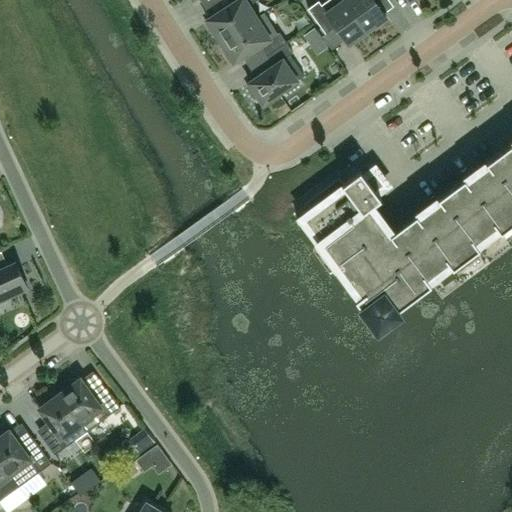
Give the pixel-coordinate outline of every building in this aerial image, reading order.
[(221,41),(256,18),(248,6),(257,0),(230,0),(233,4),(207,20),(209,22),(206,24),(213,35),(216,33),(221,41)] [(308,9),(326,34),(336,27),(348,44),(367,31),(345,0),(328,0),(322,5),(319,1),(308,9)] [(345,0),(367,31),(386,17),(374,0),(345,0)] [(256,18),(221,41),(225,48),(223,50),(230,62),(233,60),(234,62),(243,56),(259,45),(266,56),(286,42),(279,32),(278,33),(265,13),(256,18)] [(250,85),(247,87),(255,98),(257,96),(263,104),(284,90),(286,92),(298,84),(296,82),(305,76),(290,54),(293,52),(286,42),(266,56),(273,66),(257,77),(248,83),(250,85)] [(511,143),(393,232),(372,205),(382,199),(377,193),(387,185),(375,169),(365,176),(361,171),(342,184),(343,186),(297,220),(299,223),(303,220),(312,232),(319,227),(325,236),(315,244),(324,257),(331,252),(337,261),(331,266),(333,268),(337,265),(346,278),(352,273),(364,289),(354,297),(363,308),(362,308),(378,330),(400,314),(397,310),(432,284),(424,274),(433,267),(438,273),(450,264),(453,268),(456,266),(451,260),(460,253),(465,259),(477,250),(480,248),(472,238),(481,231),(486,237),(498,228),(502,232),(504,230),(499,224),(508,217),(511,222),(511,143)] [(0,300),(28,288),(16,263),(0,270),(0,300)] [(62,391),(60,393),(82,423),(87,431),(108,416),(120,408),(105,387),(93,395),(81,379),(81,378),(77,380),(76,379),(72,379),(69,380),(65,383),(63,386),(61,390),(62,391)] [(42,406),(39,408),(51,426),(40,434),(55,455),(87,431),(82,423),(60,393),(57,395),(56,394),(52,394),(48,395),(45,398),(43,401),(41,405),(42,406)] [(0,460),(19,487),(52,463),(34,439),(22,447),(10,430),(6,432),(5,431),(1,431),(0,431),(0,460)] [(0,500),(19,487),(0,460),(0,500)] [(79,476),(70,482),(80,495),(88,489),(79,476)] [(162,511),(147,502),(140,511),(162,511)]
